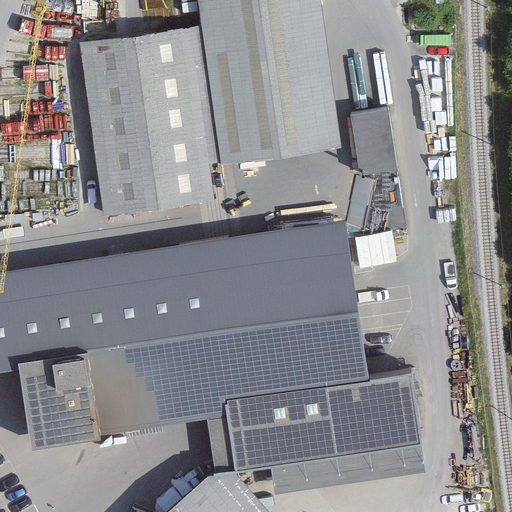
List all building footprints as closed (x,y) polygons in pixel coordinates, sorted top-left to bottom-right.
[(340,146),(319,0),(198,0),(221,163),(340,146)] [(102,214),(220,197),(196,26),(78,43),(102,214)] [(397,171),(389,110),(352,115),(360,176),(397,171)] [(426,455),(418,399),(369,381),(345,221),(0,271),(0,367),(19,365),(31,445),(293,406),(303,473),(426,455)] [(272,511),(224,457),(160,511),(272,511)]
